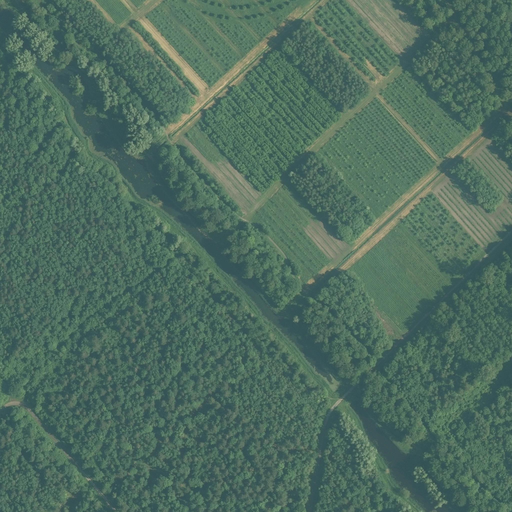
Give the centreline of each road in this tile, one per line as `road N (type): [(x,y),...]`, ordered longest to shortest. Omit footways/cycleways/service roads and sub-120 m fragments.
road 1 (track): [(16,0),(96,79),(122,138),(152,159),(172,192),(352,387)]
road 2 (track): [(3,383),(26,382),(84,321),(192,247)]
road 3 (track): [(347,392),(511,230)]
road 4 (track): [(0,410),(11,400),(23,404),(115,511)]
road 5 (track): [(181,237),(86,155),(70,130)]
road 6 (track): [(447,0),(511,110)]
